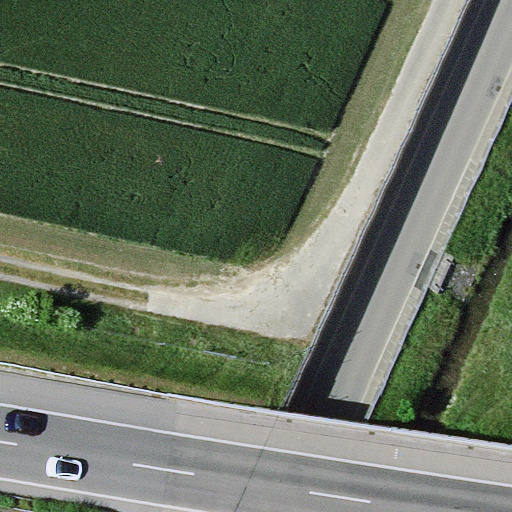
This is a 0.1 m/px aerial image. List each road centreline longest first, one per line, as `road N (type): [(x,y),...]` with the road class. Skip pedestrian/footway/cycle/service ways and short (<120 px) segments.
road 1 (track): [(446,0),(346,224),(322,263),(285,290),(243,307),(195,310),(0,268)]
road 2 (tertiary): [(280,511),(510,0)]
road 3 (motorway): [(441,511),(0,441)]
